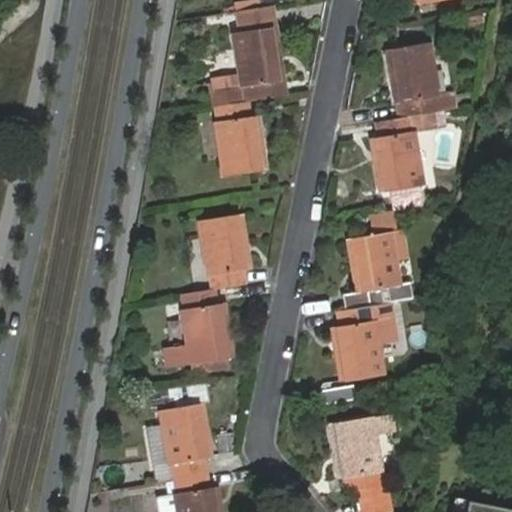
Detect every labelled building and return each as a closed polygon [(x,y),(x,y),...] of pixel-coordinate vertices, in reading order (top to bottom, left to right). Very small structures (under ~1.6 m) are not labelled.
[(272,5),(240,9),(243,29),(275,24),(272,5)] [(211,90),(213,104),(249,99),(278,94),(285,93),(283,78),(275,24),(243,29),(236,29),(243,85),(221,88),(211,90)] [(404,100),(407,115),(442,109),(452,108),(449,92),(436,95),(427,40),(389,46),(397,101),(404,100)] [(209,80),(211,90),(221,88),(220,79),(209,80)] [(249,99),(213,104),(215,120),(211,121),(220,174),(263,167),(256,114),(251,115),(249,99)] [(397,101),(399,116),(407,115),(404,100),(397,101)] [(445,125),(442,109),(407,115),(409,131),(413,130),(445,125)] [(399,116),(376,120),(378,134),(371,136),(380,192),(421,186),(413,130),(409,131),(407,115),(399,116)] [(211,273),(214,286),(244,282),(242,267),(249,266),(241,211),(201,217),(209,273),(211,273)] [(340,291),(342,307),(368,304),(411,298),(409,282),(398,283),(390,230),(346,237),(354,289),(340,291)] [(214,286),(180,291),(183,306),(178,306),(183,338),(161,342),(163,360),(190,356),(223,351),(229,350),(222,300),(215,301),(214,286)] [(342,307),(337,308),(339,322),(333,323),(342,378),(382,372),(375,317),(369,317),(368,304),(342,307)] [(223,351),(190,356),(192,367),(225,362),(223,351)] [(321,391),(325,404),(354,397),(351,384),(321,391)] [(175,475),(176,478),(208,472),(204,457),(211,456),(201,402),(160,408),(163,427),(147,430),(154,465),(170,462),(170,464),(172,464),(175,475)] [(389,416),(372,418),(374,432),(391,429),(389,416)] [(358,498),(359,507),(388,503),(386,493),(381,495),(379,487),(377,472),(380,472),(374,432),(372,418),(329,425),(337,479),(345,478),(348,492),(360,490),(362,497),(358,498)] [(170,462),(154,465),(157,478),(175,475),(172,464),(170,464),(170,462)] [(208,472),(176,478),(179,494),(176,494),(178,511),(221,511),(216,487),(210,487),(208,472)] [(511,511),(511,510),(454,495),(449,511),(511,511)] [(388,503),(359,507),(359,511),(388,511),(389,511),(388,503)]
